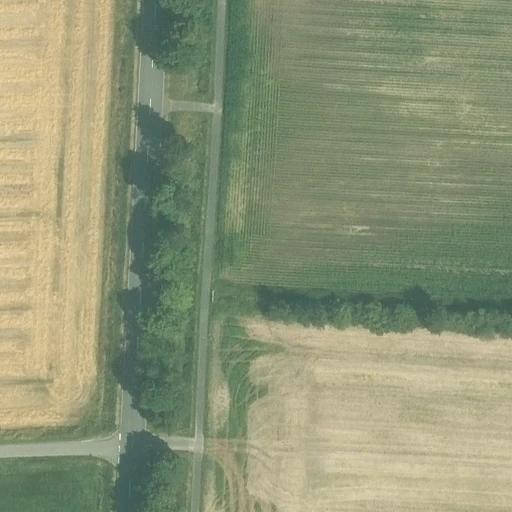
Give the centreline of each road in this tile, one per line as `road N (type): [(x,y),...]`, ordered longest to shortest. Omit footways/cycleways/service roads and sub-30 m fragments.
road 1 (tertiary): [(152,0),(128,448)]
road 2 (unclassified): [(0,454),(128,448)]
